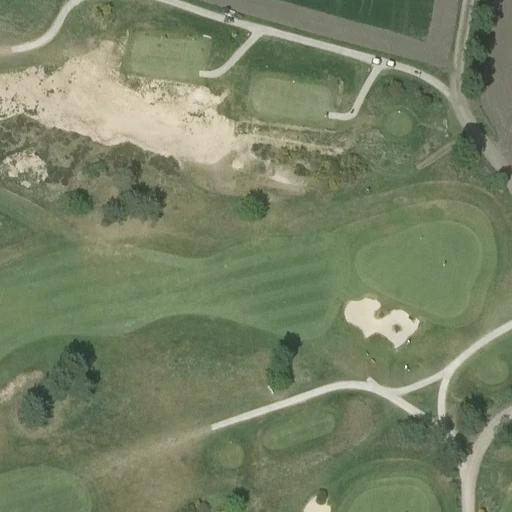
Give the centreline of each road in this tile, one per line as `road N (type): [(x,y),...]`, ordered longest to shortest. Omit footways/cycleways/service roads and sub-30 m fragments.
road 1 (track): [(458,103),(393,65),(163,0)]
road 2 (track): [(443,431),(388,396),(350,385),(220,425)]
road 3 (track): [(469,0),(458,103),(511,186)]
road 4 (track): [(468,473),(443,431),(444,376),(471,348),(511,325)]
